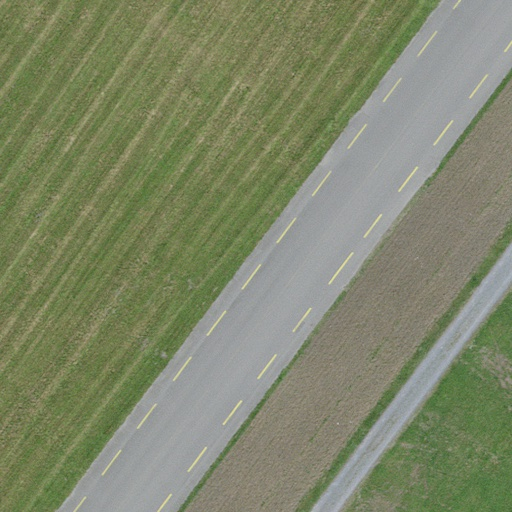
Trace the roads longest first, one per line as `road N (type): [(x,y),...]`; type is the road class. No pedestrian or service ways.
road 1 (unclassified): [(494,0),(110,511)]
road 2 (track): [(511,273),(331,511)]
